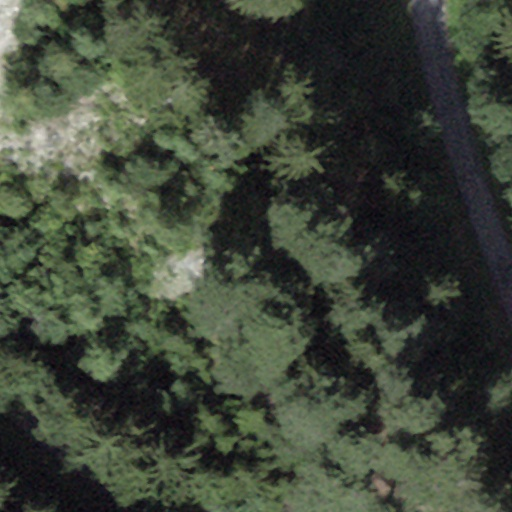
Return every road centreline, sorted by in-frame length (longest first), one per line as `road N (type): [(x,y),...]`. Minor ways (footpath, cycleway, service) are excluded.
road 1 (track): [(511,278),(443,92),(429,0)]
road 2 (track): [(0,393),(170,511)]
